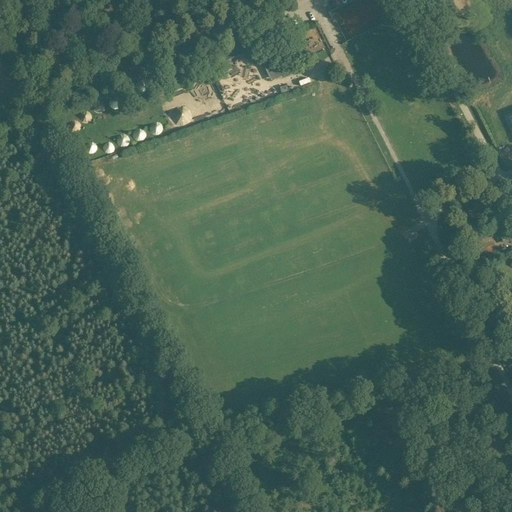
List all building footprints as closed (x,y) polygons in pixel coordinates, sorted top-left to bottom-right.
[(445,4),(436,7),(442,19),(450,16),(445,4)] [(198,63),(187,67),(191,76),(202,71),(198,63)] [(247,67),(230,78),(233,83),(226,88),(233,100),(244,94),(247,98),(261,88),(247,67)] [(282,76),(278,68),(269,72),(272,80),(282,76)] [(174,124),(183,123),(183,108),(174,108),(174,124)] [(510,242),(506,231),(499,234),(503,245),(510,242)]
